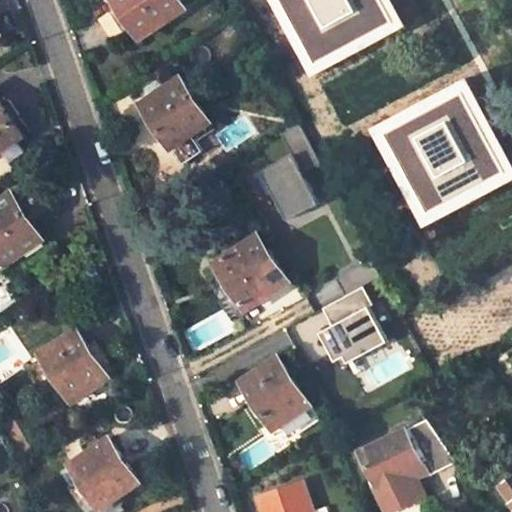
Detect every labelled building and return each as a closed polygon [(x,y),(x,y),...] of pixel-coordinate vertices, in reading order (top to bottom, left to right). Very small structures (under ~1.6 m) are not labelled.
[(180,0),(116,0),(119,4),(100,18),(114,39),(133,25),(143,38),(187,8),(180,0)] [(413,21),(401,0),(278,0),(319,74),(413,21)] [(182,77),(143,102),(173,147),(212,121),(182,77)] [(511,179),(511,148),(474,77),(377,126),(431,225),(511,179)] [(0,99),(0,151),(24,135),(0,99)] [(262,177),(293,223),(321,205),(301,174),(322,160),(298,124),(277,138),(291,158),(262,177)] [(18,199),(34,223),(59,206),(43,182),(18,199)] [(0,200),(0,264),(2,268),(45,239),(34,223),(18,199),(13,191),(0,200)] [(259,235),(210,267),(242,313),(290,282),(259,235)] [(337,277),(347,294),(365,285),(382,275),(372,258),(337,277)] [(347,294),(325,307),(335,325),(323,332),(342,366),(389,340),(370,306),(375,303),(365,285),(347,294)] [(78,328),(42,352),(75,401),(111,376),(100,360),(107,355),(96,340),(89,345),(78,328)] [(280,355),(243,380),(254,396),(246,401),(257,416),(264,412),(275,428),(311,405),(280,355)] [(407,428),(363,451),(379,484),(378,485),(385,499),(414,485),(409,473),(415,470),(425,464),(407,428)] [(111,436),(72,463),(102,508),(105,511),(109,511),(122,504),(117,497),(141,481),(111,436)] [(384,511),(388,511),(427,494),(415,470),(409,473),(414,485),(385,499),(378,485),(373,487),(384,511)] [(511,476),(502,483),(511,497),(511,476)] [(314,511),(303,479),(258,495),(264,511),(314,511)]
